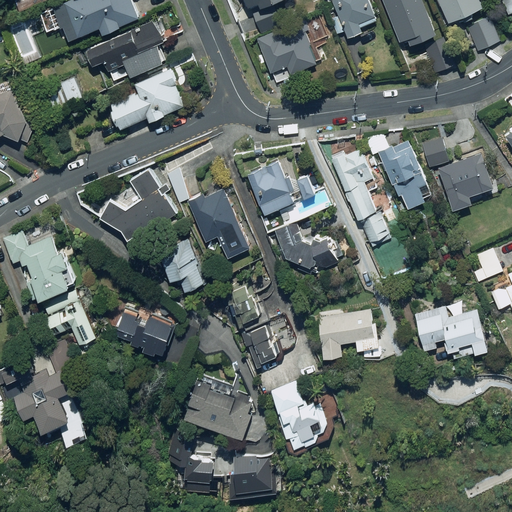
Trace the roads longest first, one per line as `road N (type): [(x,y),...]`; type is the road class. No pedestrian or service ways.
road 1 (unknown): [(52,181),(89,227),(208,316),(256,385),(271,434)]
road 2 (residential): [(511,65),(454,91),(300,115),(260,116),(241,102)]
road 3 (residential): [(0,211),(241,102)]
road 4 (unknown): [(300,115),(379,280),(399,343)]
